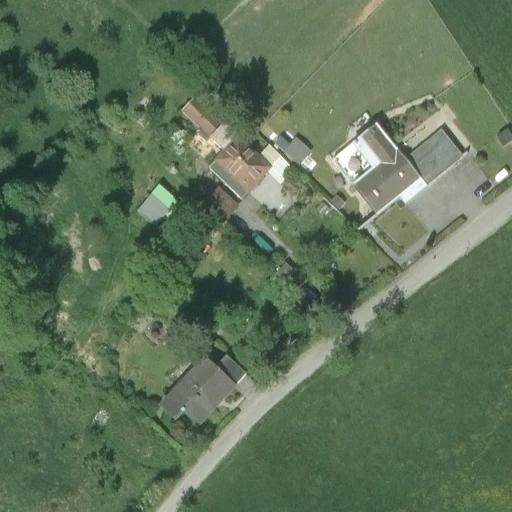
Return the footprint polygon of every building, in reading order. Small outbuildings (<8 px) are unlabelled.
[(223,126),(194,99),(181,113),(210,140),(223,126)] [(376,219),(423,182),(377,126),(362,139),(385,167),(354,192),(376,219)] [(282,133),(273,146),(300,165),(309,152),(282,133)] [(447,138),(412,166),(428,187),(464,158),(447,138)] [(208,172),(241,201),(270,168),(237,139),(208,172)] [(234,209),(217,193),(202,209),(220,225),(234,209)] [(279,304),(256,328),(268,340),(277,330),(282,334),(288,328),(284,323),(291,316),(279,304)] [(247,375),(228,358),(217,371),(234,387),(236,388),(247,375)] [(217,371),(207,363),(176,396),(188,407),(184,412),(184,413),(199,426),(234,387),(217,371)] [(176,396),(175,396),(164,408),(178,420),(184,413),(184,412),(188,407),(176,396)]
